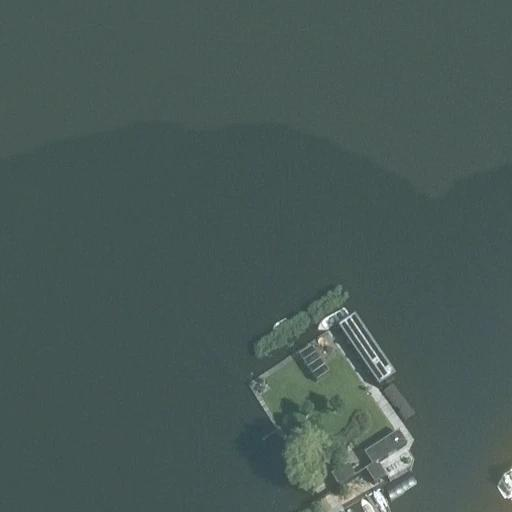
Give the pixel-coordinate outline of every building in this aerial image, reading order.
[(354,320),(338,330),(381,393),(395,382),(354,320)] [(315,385),(328,376),(310,351),(298,360),(315,385)] [(372,468),(405,445),(397,434),(364,457),(372,468)] [(385,481),(376,468),(365,475),(373,488),(385,481)] [(338,492),(355,481),(347,469),(330,480),(338,492)]
